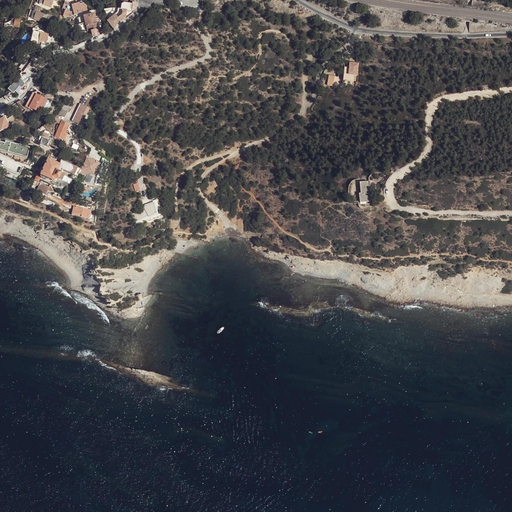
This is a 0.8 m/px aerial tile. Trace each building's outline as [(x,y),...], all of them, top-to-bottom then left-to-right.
[(76,4),(77,13),(90,11),(89,1),(76,4)] [(131,12),(133,4),(124,3),(121,5),(120,10),(118,9),(117,13),(107,20),(113,27),(125,17),(124,16),(125,11),(131,12)] [(33,12),(32,15),(31,18),(41,22),(44,15),(36,12),(34,11),(33,12)] [(84,16),(87,29),(98,26),(95,13),(84,16)] [(11,26),(19,27),(20,20),(12,18),(11,26)] [(33,29),(29,42),(40,44),(41,41),(46,43),(48,35),(38,32),(39,30),(33,29)] [(48,41),(56,42),(57,33),(49,33),(48,41)] [(352,69),(349,69),(345,68),(344,80),(353,81),(353,75),(357,75),(358,64),(352,63),(352,69)] [(33,71),(25,64),(20,71),(29,77),(33,71)] [(12,87),(10,90),(13,93),(19,86),(23,88),(25,84),(19,77),(11,87),(12,87)] [(5,96),(9,101),(15,98),(10,92),(5,96)] [(40,113),(47,100),(33,93),(25,107),(34,111),(34,110),(38,112),(40,113)] [(5,96),(0,98),(0,107),(9,101),(5,96)] [(74,102),(70,100),(56,114),(62,116),(64,117),(67,111),(69,108),(70,109),(74,102)] [(78,124),(86,106),(80,104),(72,120),(78,124)] [(78,124),(81,125),(88,112),(89,108),(86,106),(78,124)] [(31,118),(26,110),(23,112),(26,117),(27,119),(30,122),(31,118)] [(4,118),(0,120),(0,132),(9,127),(7,123),(4,118)] [(67,134),(66,134),(69,125),(61,121),(55,137),(62,140),(64,141),(65,139),(67,134)] [(38,144),(40,145),(40,146),(47,149),(50,141),(48,140),(51,132),(44,129),(40,140),(42,140),(41,141),(38,140),(38,142),(38,144)] [(5,144),(0,142),(0,149),(6,151),(8,152),(13,153),(15,153),(19,154),(21,155),(26,156),(28,156),(30,148),(5,142),(5,144)] [(0,166),(6,169),(20,174),(23,166),(0,156),(0,166)] [(88,157),(81,173),(87,176),(88,173),(92,175),(90,185),(94,185),(96,176),(102,165),(98,163),(99,163),(96,162),(97,161),(88,157)] [(41,175),(52,180),(53,179),(57,181),(58,179),(62,181),(64,176),(60,174),(62,170),(68,173),(77,177),(80,169),(61,161),(59,165),(56,163),(53,162),(52,162),(48,160),(44,169),(42,168),(41,171),(43,172),(41,175)] [(0,166),(0,168),(5,171),(19,176),(20,174),(6,169),(0,166)] [(40,179),(51,184),(52,180),(41,175),(40,176),(41,177),(40,179)] [(369,187),(370,187),(369,181),(359,183),(361,194),(359,194),(360,203),(370,202),(371,202),(370,194),(369,194),(369,187)] [(37,190),(46,194),(49,187),(40,183),(37,190)] [(151,220),(152,222),(164,218),(158,197),(157,197),(157,200),(161,217),(151,220)] [(161,217),(157,200),(153,201),(154,203),(145,206),(145,209),(133,215),(136,222),(148,216),(151,220),(161,217)] [(92,205),(77,202),(75,201),(74,206),(91,210),(92,205)] [(74,215),(89,219),(91,210),(74,206),(72,211),(75,211),(74,215)] [(88,222),(89,219),(74,215),(75,211),(72,211),(71,217),(88,222)]
